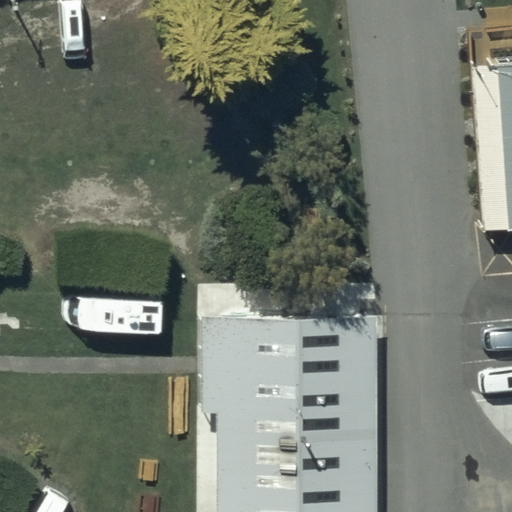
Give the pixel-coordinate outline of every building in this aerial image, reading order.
[(110,0),(28,0),(0,9),(0,48),(114,11),(110,0)] [(173,16),(127,33),(162,128),(208,111),(173,16)] [(479,220),(511,217),(511,52),(466,56),(479,220)] [(211,113),(157,136),(182,192),(236,169),(211,113)] [(106,192),(100,192),(100,186),(40,184),(38,226),(99,228),(99,226),(105,226),(106,192)] [(200,410),(200,511),(362,511),(362,307),(362,303),(187,304),(188,410),(200,410)]
